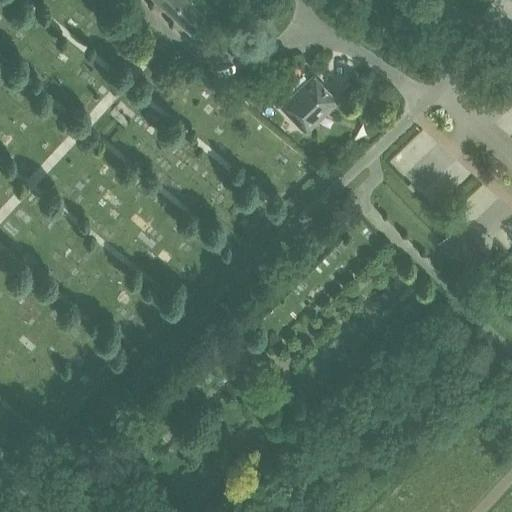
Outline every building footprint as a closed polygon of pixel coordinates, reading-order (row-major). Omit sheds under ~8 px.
[(155,0),(189,32),(204,16),(187,0),(155,0)] [(485,115),(511,88),(511,63),(473,102),(485,115)] [(231,85),(240,95),(258,78),(249,67),(231,85)] [(304,130),(336,99),(312,73),(291,94),(286,88),(274,100),(304,130)] [(480,231),(506,207),(495,195),(469,219),(480,231)] [(453,226),(438,241),(472,275),(487,259),(453,226)]
